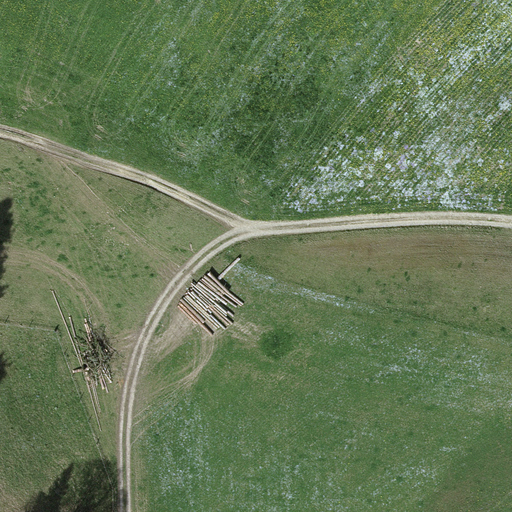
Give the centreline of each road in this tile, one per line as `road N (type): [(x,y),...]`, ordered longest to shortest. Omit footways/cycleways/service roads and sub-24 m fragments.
road 1 (track): [(125,511),(135,361),(164,300),(209,249),(248,231),(386,218),(511,223)]
road 2 (track): [(248,231),(133,174),(0,130)]
